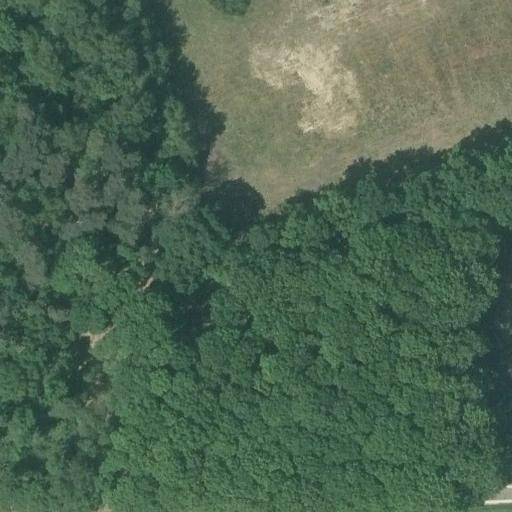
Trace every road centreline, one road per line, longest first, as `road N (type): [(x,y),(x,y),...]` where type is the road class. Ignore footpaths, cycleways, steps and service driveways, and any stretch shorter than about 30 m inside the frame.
road 1 (track): [(101,303),(129,312),(165,307),(202,286),(451,240),(469,490)]
road 2 (unclassified): [(0,504),(511,489)]
